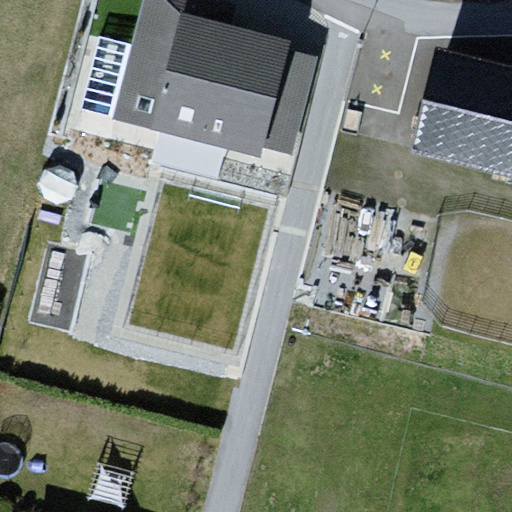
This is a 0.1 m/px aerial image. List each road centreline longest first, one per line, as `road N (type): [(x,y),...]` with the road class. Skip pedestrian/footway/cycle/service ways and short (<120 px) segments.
road 1 (residential): [(354,11),(228,511)]
road 2 (residential): [(511,14),(354,11)]
